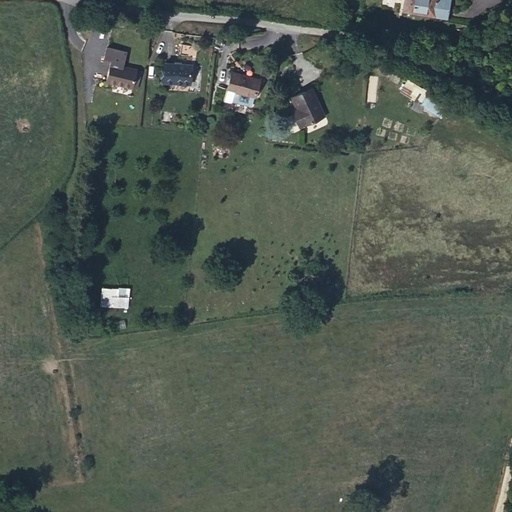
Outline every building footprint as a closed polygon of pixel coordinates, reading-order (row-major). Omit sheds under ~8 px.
[(434,9),(401,2),(397,21),(429,29),(434,9)] [(110,55),(90,50),(87,61),(100,65),(99,68),(106,70),(110,55)] [(179,68),(151,67),(149,86),(177,89),(179,68)] [(106,70),(99,68),(94,86),(120,93),(124,75),(106,70)] [(232,103),(234,95),(257,99),(261,78),(231,72),(225,102),(232,103)] [(401,90),(419,102),(426,91),(407,80),(401,90)] [(300,91),(281,100),(286,110),(288,115),(284,117),(290,129),(313,118),(300,91)] [(101,296),(100,307),(128,308),(129,288),(119,288),(118,297),(101,296)]
